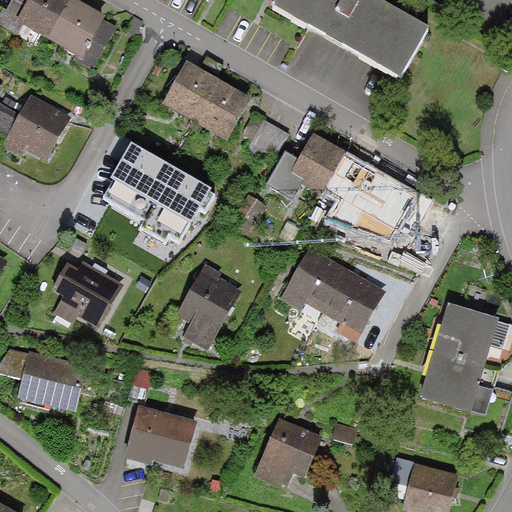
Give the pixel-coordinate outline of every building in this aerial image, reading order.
[(73,0),(14,0),(8,11),(4,9),(0,16),(0,24),(36,45),(41,36),(76,56),(74,60),(93,71),(117,29),(103,21),(105,18),(73,0)] [(377,0),(276,0),(274,5),(401,77),(428,29),(377,0)] [(234,90),(188,64),(164,107),(177,114),(228,142),(252,100),(234,90)] [(20,116),(0,104),(0,132),(9,137),(3,147),(22,159),(27,150),(46,162),(71,119),(32,96),(20,116)] [(289,136),(255,115),(241,138),(251,144),(246,151),(261,160),(265,153),(275,159),(289,136)] [(361,165),(313,136),(299,160),(286,153),(268,186),(294,200),(303,184),(306,187),(354,215),(378,174),(361,165)] [(195,189),(155,167),(127,218),(145,228),(149,220),(172,232),(195,189)] [(268,207),(249,196),(230,225),(249,237),(268,207)] [(78,240),(71,252),(81,258),(88,245),(78,240)] [(325,257),(310,248),(279,301),(301,314),(307,305),(340,324),(335,334),(357,346),(388,294),(371,284),(325,257)] [(124,285),(83,262),(79,271),(69,265),(54,291),(66,297),(56,314),(73,324),(78,316),(99,328),(124,285)] [(223,276),(205,266),(178,316),(193,324),(183,341),(192,346),(194,343),(208,351),(242,290),(221,279),(223,276)] [(143,278),(136,287),(145,293),(151,284),(143,278)] [(501,321),(448,304),(419,401),(471,417),(501,321)] [(10,351),(0,365),(0,373),(11,376),(25,379),(18,406),(49,413),(50,408),(77,415),(89,367),(32,353),(32,356),(10,351)] [(137,368),(129,397),(146,401),(154,373),(137,368)] [(478,411),(489,414),(497,386),(486,383),(478,411)] [(197,423),(141,408),(127,461),(152,468),(153,463),(183,472),(197,423)] [(311,435),(279,422),(256,479),(286,492),(292,476),(305,481),(322,439),(311,435)] [(337,425),(333,439),(352,444),(356,430),(337,425)] [(391,484),(410,489),(404,511),(405,511),(449,511),(455,491),(458,477),(397,461),(391,484)]
